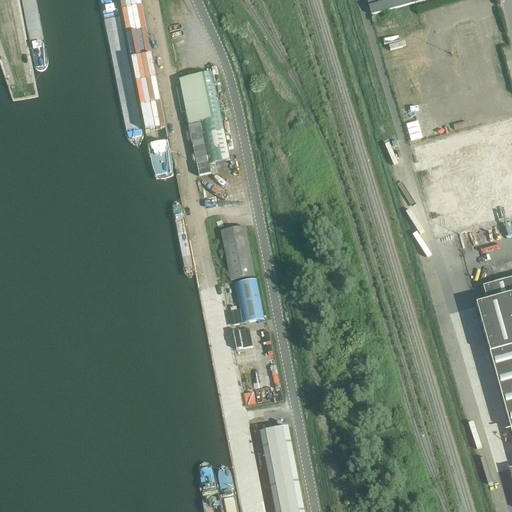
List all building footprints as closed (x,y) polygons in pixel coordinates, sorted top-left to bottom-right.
[(366,0),(371,16),(430,0),(366,0)] [(188,127),(199,178),(211,175),(209,166),(230,161),(212,74),(179,81),(189,127),(188,127)] [(221,259),(226,258),(231,282),(254,277),(245,228),(221,232),(221,234),(216,235),(221,259)] [(511,279),(483,287),(487,302),(477,305),(511,434),(511,468),(508,469),(511,482),(511,279)] [(235,285),(242,325),(264,321),(256,281),(235,285)] [(249,330),(233,333),(236,351),(253,348),(249,330)] [(260,434),(275,511),(303,511),(288,429),(260,434)]
